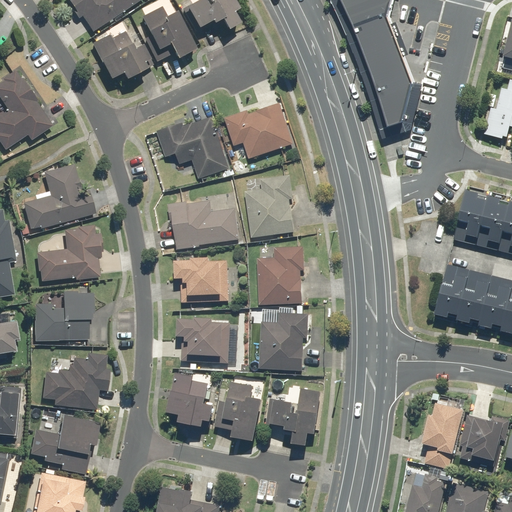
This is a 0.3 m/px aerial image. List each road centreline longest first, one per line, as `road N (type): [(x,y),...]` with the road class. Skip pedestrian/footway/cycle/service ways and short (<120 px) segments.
road 1 (secondary): [(305,15),(346,124),(362,201),(373,360)]
road 2 (residential): [(104,127),(144,282),(145,358),(133,442)]
road 3 (residential): [(511,171),(462,151),(448,122),(482,0)]
road 4 (residential): [(289,499),(292,472),(133,442)]
road 5 (residential): [(104,127),(246,66),(238,45)]
road 6 (secondary): [(373,360),(349,511)]
road 7 (residential): [(23,0),(104,127)]
road 8 (residential): [(373,360),(511,374)]
